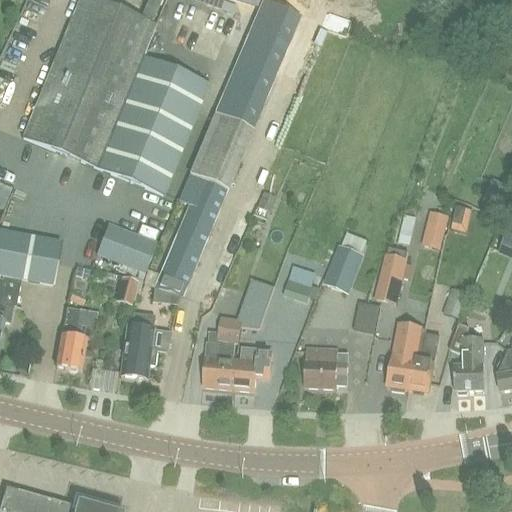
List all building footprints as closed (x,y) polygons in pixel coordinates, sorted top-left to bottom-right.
[(164,198),(210,85),(144,57),(157,26),(92,0),(80,0),(23,140),(164,198)] [(195,159),(196,160),(179,202),(186,205),(189,206),(160,277),(157,275),(176,230),(167,226),(159,245),(149,272),(140,296),(154,299),(153,304),(167,306),(168,295),(183,301),(229,191),(227,190),(233,175),(246,143),(244,142),(248,133),(252,134),(289,48),(262,36),(228,116),(215,111),(195,159)] [(263,194),(254,218),(267,223),(277,200),(263,194)] [(435,210),(426,244),(445,248),(454,215),(435,210)] [(149,272),(159,245),(108,226),(97,257),(145,276),(147,272),(149,272)] [(0,231),(0,278),(54,289),(62,243),(0,231)] [(409,254),(389,250),(377,302),(396,307),(409,254)] [(327,288),(349,297),(364,260),(341,251),(327,288)] [(237,363),(235,362),(236,347),(239,347),(243,323),(259,329),(273,288),(275,288),(282,270),(268,265),(262,284),(251,280),(236,322),(222,319),(219,335),(210,334),(209,345),(207,345),(206,360),(203,389),(231,392),(235,363),(237,363)] [(284,298),(302,305),(298,319),(308,323),(316,301),(311,298),(316,282),(293,274),(284,298)] [(138,285),(122,281),(116,306),(131,310),(138,285)] [(443,315),(461,321),(470,296),(452,290),(443,315)] [(358,300),(349,328),(373,335),(379,317),(378,317),(381,308),(358,300)] [(87,342),(75,340),(80,312),(67,310),(56,369),(81,374),(87,342)] [(155,369),(157,353),(151,352),(154,332),(155,320),(131,317),(130,329),(128,329),(121,379),(147,383),(149,369),(155,369)] [(485,393),(484,367),(484,344),(468,344),(469,329),(460,326),(450,352),(463,357),(463,368),(455,368),(455,394),(485,393)] [(393,359),(387,390),(391,391),(391,394),(404,396),(405,393),(408,393),(414,361),(419,362),(424,336),(425,336),(426,332),(399,327),(393,359)] [(256,395),(258,365),(259,365),(261,335),(245,334),(242,363),(237,363),(235,363),(231,392),(256,395)] [(414,361),(408,393),(413,394),(414,396),(423,398),(425,395),(429,396),(429,395),(435,365),(440,339),(425,336),(424,336),(419,362),(414,361)] [(307,349),(306,364),(305,390),(337,392),(338,380),(348,380),(349,356),(339,356),(340,351),(307,349)] [(501,394),(511,392),(511,353),(511,354),(498,377),(501,394)] [(83,511),(6,491),(0,511),(83,511)]
